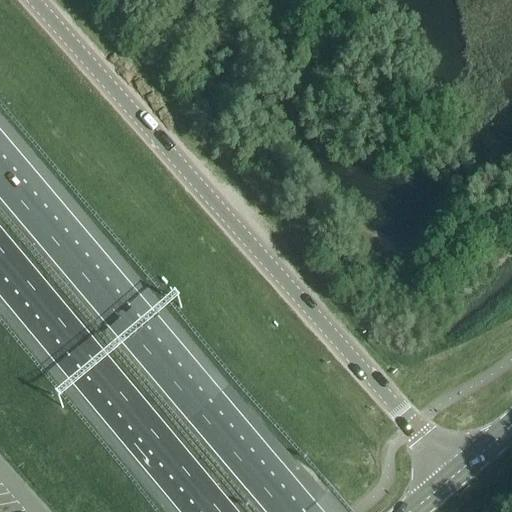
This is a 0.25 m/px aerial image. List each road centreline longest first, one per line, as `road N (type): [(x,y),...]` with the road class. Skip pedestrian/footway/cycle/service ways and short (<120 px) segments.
road 1 (unclassified): [(455,473),(38,0)]
road 2 (motorway): [(284,511),(0,174)]
road 3 (motorway): [(0,248),(220,511)]
